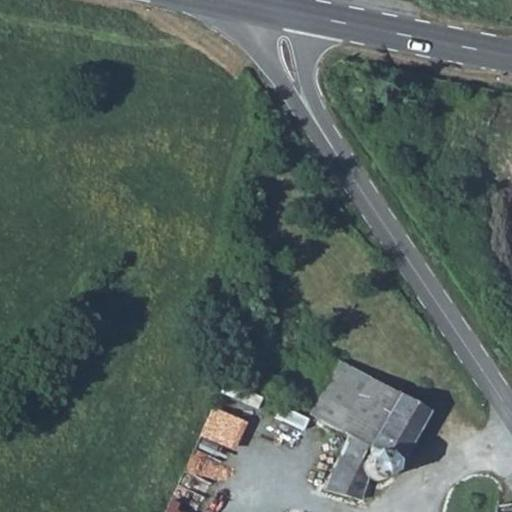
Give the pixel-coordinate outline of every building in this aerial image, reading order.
[(170,182),(179,173),(162,158),(153,167),(170,182)] [(368,378),(338,362),(309,415),(338,432),(338,431),(368,378)] [(347,437),(322,491),(360,501),(368,479),(377,482),(388,477),(392,468),(389,463),(397,465),(428,412),(389,390),(368,378),(338,431),(347,437)] [(199,432),(229,447),(243,418),(214,403),(199,432)] [(199,435),(180,482),(207,494),(227,447),(199,435)]
